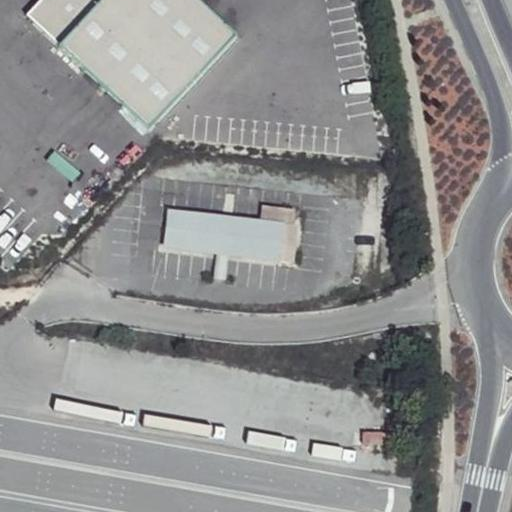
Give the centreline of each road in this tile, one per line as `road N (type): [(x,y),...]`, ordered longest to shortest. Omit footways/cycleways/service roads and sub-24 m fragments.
road 1 (primary): [(447,0),(502,112),(507,159),(493,212)]
road 2 (secondary): [(497,320),(473,511)]
